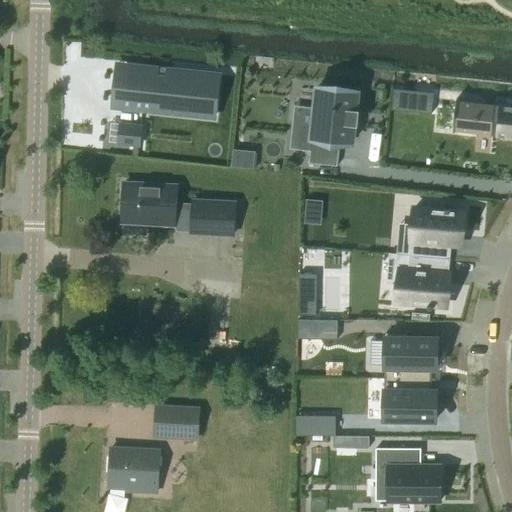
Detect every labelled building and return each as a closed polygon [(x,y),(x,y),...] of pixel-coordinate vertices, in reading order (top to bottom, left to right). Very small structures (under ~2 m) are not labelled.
[(206,75),(166,71),(166,76),(122,72),(118,106),(155,110),(156,102),(203,107),(206,75)] [(300,126),(298,149),(310,151),(309,163),(337,166),(340,142),(352,143),(354,126),(358,126),(359,110),(355,109),(357,92),(317,87),(315,108),(313,127),(300,126)] [(392,109),(430,113),(433,94),(394,89),(392,109)] [(456,99),(453,133),(455,133),(455,132),(491,135),(491,136),(492,137),(492,135),(496,136),(496,137),(497,137),(497,136),(511,137),(511,106),(500,105),(500,104),(499,103),(499,105),(495,104),(495,103),(494,103),(494,104),(458,101),(458,99),(456,99)] [(141,126),(120,123),(118,143),(139,146),(141,126)] [(233,149),(231,167),(250,169),(252,151),(233,149)] [(175,201),(176,184),(124,181),(122,220),(174,223),(174,216),(192,217),(193,202),(175,201)] [(193,202),(192,217),(191,230),(233,232),(235,200),(193,198),(193,202)] [(410,253),(409,255),(450,259),(450,257),(446,256),(447,245),(451,245),(460,245),(463,212),(450,211),(450,208),(445,207),(445,210),(415,207),(413,224),(412,240),(411,240),(410,253)] [(399,285),(397,302),(428,305),(428,308),(432,309),(433,306),(445,307),(448,273),(444,272),(445,261),(450,261),(450,259),(409,255),(408,270),(400,269),(399,285)] [(317,274),(299,274),(298,314),(316,315),(317,274)] [(298,339),(338,340),(338,320),(298,319),(298,339)] [(385,333),(384,378),(431,379),(431,368),(437,368),(437,337),(407,337),(407,333),(385,333)] [(204,343),(180,340),(178,355),(202,357),(204,343)] [(384,378),(383,424),(406,424),(406,420),(436,421),(436,390),(431,390),(431,379),(384,378)] [(262,386),(236,384),(235,398),(261,400),(262,386)] [(155,403),(153,437),(198,440),(201,406),(155,403)] [(127,488),(127,491),(158,493),(160,450),(111,447),(109,486),(127,488)] [(376,448),(376,466),(388,466),(388,500),(440,501),(441,465),(409,465),(409,448),(376,448)]
